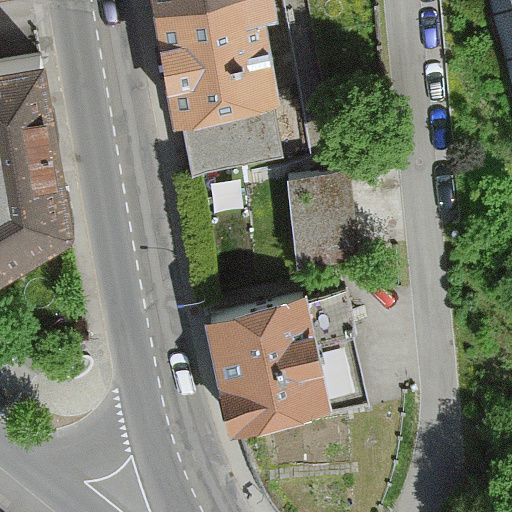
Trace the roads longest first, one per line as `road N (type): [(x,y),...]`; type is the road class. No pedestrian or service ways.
road 1 (unclassified): [(430,511),(443,425),(403,0)]
road 2 (secondary): [(161,410),(91,0)]
road 3 (residential): [(10,456),(63,459),(96,449),(161,410)]
